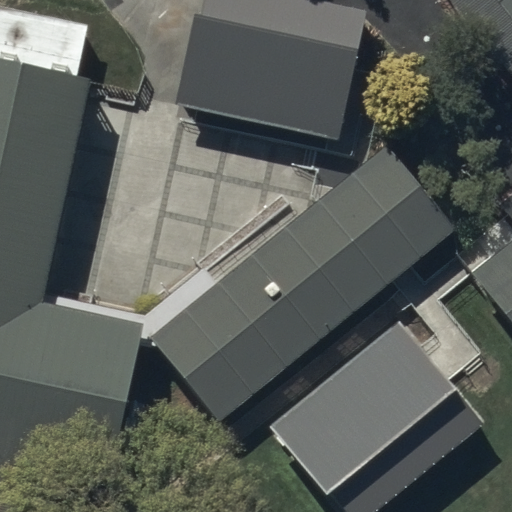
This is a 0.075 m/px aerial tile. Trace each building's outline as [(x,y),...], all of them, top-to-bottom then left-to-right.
[(0,0),(0,461),(98,482),(133,320),(33,299),(81,74),(69,72),(81,15),(4,0),(0,0)] [(339,144),(367,13),(306,0),(203,0),(199,21),(191,19),(172,109),(339,144)] [(511,0),(494,0),(511,21),(511,0)] [(378,141),(147,331),(217,416),(407,260),(448,226),(378,141)] [(511,226),(465,264),(511,321),(511,226)] [(393,318),(265,421),(328,492),(346,511),(363,511),(477,418),(425,356),(393,318)] [(224,511),(242,511),(234,503),(224,511)]
